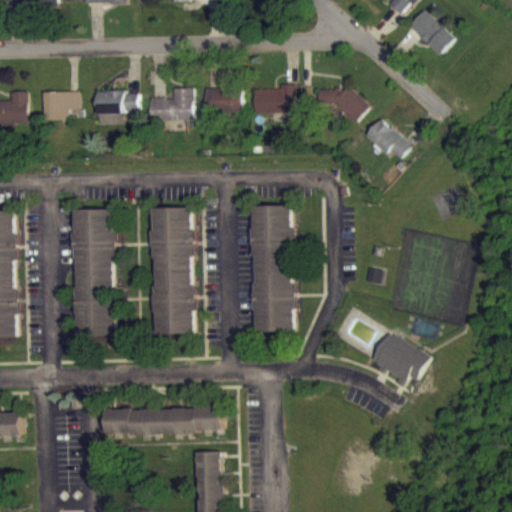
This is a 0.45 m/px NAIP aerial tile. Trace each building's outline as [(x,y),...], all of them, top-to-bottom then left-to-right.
[(59,0),(7,0),(7,13),(18,12),(18,24),(26,24),(26,17),(60,16),(59,0)] [(83,0),(67,0),(67,11),(83,11),(83,0)] [(127,0),(85,0),(86,14),(128,13),(127,0)] [(174,0),(175,12),(192,12),(191,0),(174,0)] [(426,2),(423,0),(395,0),(401,5),(392,15),(403,26),(426,2)] [(443,66),(459,49),(427,21),(412,37),(443,66)] [(257,124),(299,123),(298,98),(256,99),(257,124)] [(152,109),(153,131),(186,131),(186,132),(196,132),(195,99),(175,99),(175,108),(152,109)] [(244,123),(245,99),(208,99),(207,122),(244,123)] [(0,135),(31,135),(30,102),(13,102),(13,110),(0,110),(0,135)] [(47,131),(81,130),(80,102),(46,103),(47,131)] [(141,122),(140,102),(99,103),(100,135),(126,135),(126,122),(141,122)] [(393,161),(403,170),(415,157),(384,130),(369,147),(389,165),(393,161)] [(298,217),(258,216),(257,343),(297,343),(298,217)] [(158,345),(198,345),(197,218),(157,218),(158,345)] [(120,346),(119,220),(79,220),(80,347),(120,346)] [(0,348),(21,349),(22,222),(0,221),(0,348)] [(386,281),(372,278),(369,293),(383,296),(386,281)] [(419,391),(433,367),(391,343),(375,372),(384,377),(382,381),(407,395),(411,387),(419,391)] [(111,445),(227,443),(227,418),(110,421),(111,445)] [(0,449),(26,449),(25,424),(0,424),(0,449)] [(227,511),(227,463),(203,463),(202,511),(227,511)]
